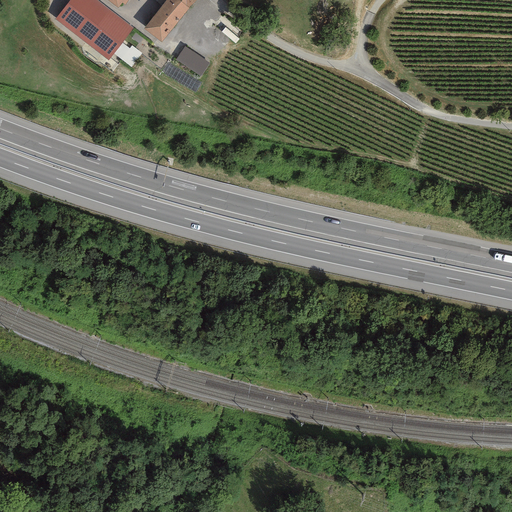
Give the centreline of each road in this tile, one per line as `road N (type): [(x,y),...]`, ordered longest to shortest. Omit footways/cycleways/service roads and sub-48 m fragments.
road 1 (motorway): [(511,263),(210,197),(0,128)]
road 2 (motorway): [(0,158),(278,243),(511,291)]
